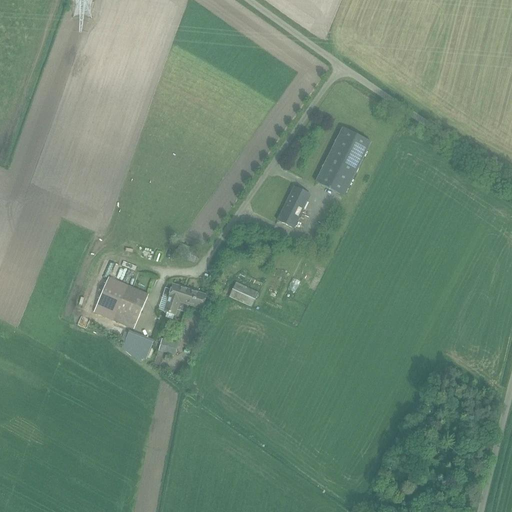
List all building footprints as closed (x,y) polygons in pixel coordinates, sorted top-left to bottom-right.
[(343,129),(316,183),(344,197),(371,142),(343,129)] [(310,195),(306,194),(294,187),(277,221),(293,229),(310,195)] [(175,253),(195,263),(201,250),(182,240),(175,253)] [(173,284),(171,289),(165,287),(162,296),(168,297),(164,310),(175,314),(176,309),(186,312),(189,304),(202,309),(206,295),(173,284)] [(252,309),(259,294),(236,284),(229,299),(252,309)] [(96,315),(133,331),(148,296),(128,287),(122,302),(104,294),(96,315)] [(153,345),(129,335),(124,346),(146,362),(153,345)] [(174,357),(178,345),(162,340),(159,352),(174,357)]
